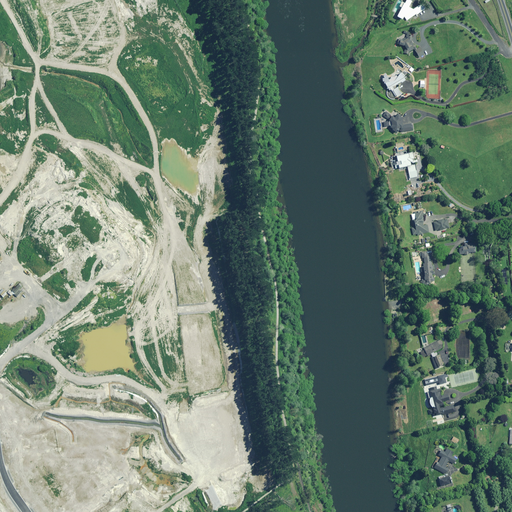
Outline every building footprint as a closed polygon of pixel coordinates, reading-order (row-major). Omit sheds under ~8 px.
[(411,0),(405,0),(404,3),(401,2),(399,6),(401,7),(396,16),(402,19),(404,16),(406,20),(415,14),(416,15),(425,9),(421,3),(413,9),(408,7),(411,0)] [(407,34),(406,38),(402,40),(399,38),(397,44),(404,46),(405,48),(403,53),(408,54),(409,52),(414,49),(418,58),(425,54),(421,47),(416,50),(411,41),(413,36),(407,34)] [(392,92),(395,96),(396,96),(397,97),(403,93),(402,93),(402,92),(401,92),(400,91),(399,90),(399,89),(399,88),(398,88),(398,87),(394,89),(392,87),(401,82),(402,83),(405,81),(403,76),(404,76),(400,72),(397,77),(396,75),(390,77),(390,79),(388,80),(386,73),(385,73),(384,74),(384,75),(383,75),(383,76),(383,78),(382,78),(382,82),(383,82),(383,84),(385,84),(385,86),(386,86),(387,88),(386,88),(386,89),(388,88),(389,91),(390,90),(392,92)] [(399,130),(401,132),(413,130),(412,123),(403,125),(402,117),(398,114),(395,118),(386,111),(382,116),(388,120),(388,122),(383,122),(383,127),(389,126),(390,127),(389,128),(396,134),(399,130)] [(409,178),(417,177),(415,164),(410,165),(410,162),(411,162),(412,162),(413,161),(414,160),(412,159),(414,159),(413,153),(396,156),(397,162),(395,162),(396,164),(394,164),(395,169),(398,168),(398,169),(407,167),(409,178)] [(423,215),(423,211),(415,212),(416,219),(412,220),(413,227),(412,228),(413,235),(417,234),(417,235),(423,234),(423,233),(429,232),(428,225),(423,225),(423,222),(424,222),(422,215),(423,215)] [(449,228),(447,219),(436,221),(434,222),(435,231),(449,228)] [(475,252),(475,243),(464,243),(465,246),(459,246),(459,254),(465,254),(468,254),(468,252),(475,252)] [(424,279),(421,280),(422,284),(424,284),(424,286),(431,285),(431,281),(434,281),(434,277),(433,277),(432,275),(435,274),(434,271),(433,265),(432,265),(431,260),(432,260),(431,253),(427,253),(427,251),(421,252),(422,258),(424,258),(424,263),(423,264),(423,267),(422,267),(422,269),(421,270),(422,276),(423,275),(423,277),(424,276),(424,279)] [(11,296),(13,294),(16,297),(22,291),(19,288),(21,286),(19,284),(11,292),(10,290),(8,292),(9,294),(11,296)] [(437,355),(436,352),(436,351),(444,348),(441,340),(423,348),(425,350),(420,352),(422,358),(427,355),(428,357),(431,355),(432,357),(431,358),(436,369),(438,368),(438,367),(444,364),(439,354),(437,355)] [(433,409),(428,410),(429,414),(432,413),(433,416),(436,416),(443,414),(443,415),(456,412),(454,404),(439,408),(439,407),(443,406),(442,402),(449,400),(448,394),(441,396),(440,392),(442,392),(441,388),(437,389),(436,387),(429,388),(430,391),(427,392),(428,398),(429,398),(429,399),(429,400),(429,401),(429,402),(429,403),(429,404),(430,405),(430,406),(431,406),(431,407),(432,408),(433,408),(433,409)] [(441,450),(438,455),(439,456),(438,458),(440,459),(438,462),(437,462),(434,468),(445,474),(448,468),(445,467),(448,461),(454,464),(456,459),(451,456),(452,454),(452,451),(447,448),(445,452),(441,450)] [(449,477),(448,477),(445,477),(444,476),(438,477),(440,486),(441,486),(449,484),(449,480),(450,480),(449,477)]
